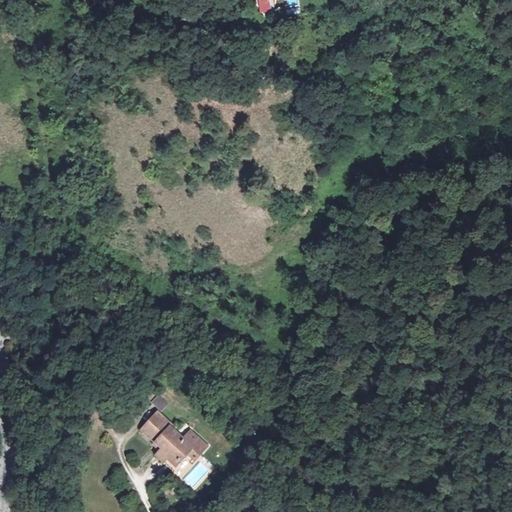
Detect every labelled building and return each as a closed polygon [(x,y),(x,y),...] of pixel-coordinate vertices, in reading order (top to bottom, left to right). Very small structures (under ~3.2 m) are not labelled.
[(273,1),(262,3),(266,20),(278,16),(273,1)] [(158,411),(165,406),(160,397),(153,401),(158,411)] [(173,425),(158,411),(145,427),(151,432),(149,435),(156,441),(163,448),(161,449),(160,451),(176,465),(187,453),(192,448),(199,455),(207,446),(192,433),(185,441),(170,427),(173,425)] [(163,448),(156,441),(154,443),(161,449),(163,448)] [(192,448),(187,453),(195,460),(199,455),(192,448)] [(173,469),(176,465),(160,451),(156,455),(173,469)]
